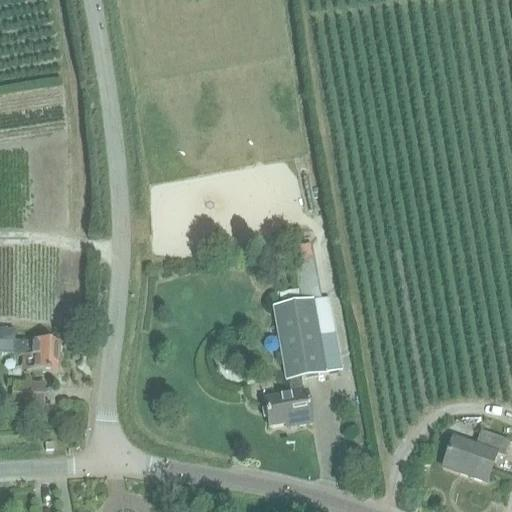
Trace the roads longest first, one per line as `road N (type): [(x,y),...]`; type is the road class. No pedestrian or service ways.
road 1 (unclassified): [(115,328),(120,213),(88,0)]
road 2 (residential): [(346,511),(107,463)]
road 3 (residential): [(107,463),(115,328)]
